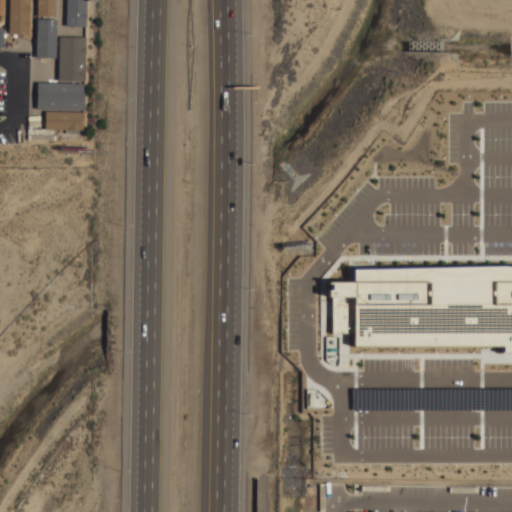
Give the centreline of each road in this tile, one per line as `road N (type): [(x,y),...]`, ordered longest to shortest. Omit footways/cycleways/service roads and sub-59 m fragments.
road 1 (motorway): [(154,0),(144,511)]
road 2 (motorway): [(224,511),(231,221)]
road 3 (motorway): [(231,221),(232,0)]
